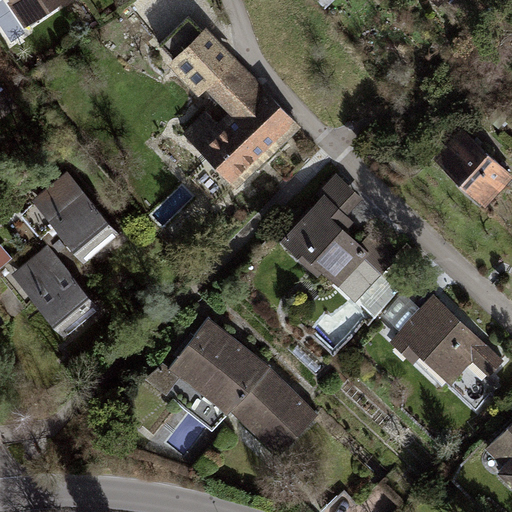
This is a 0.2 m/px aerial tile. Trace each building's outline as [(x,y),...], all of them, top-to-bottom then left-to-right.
[(4,0),(24,28),(64,0),(4,0)] [(447,0),(466,17),(480,0),(447,0)] [(196,91),(207,83),(236,57),(204,27),(168,60),(196,91)] [(207,111),(184,132),(236,184),(300,127),(236,57),(207,83),(228,107),(216,119),(207,111)] [(511,170),(462,126),(435,156),(486,202),(511,173),(511,170)] [(68,170),(32,200),(83,263),(120,233),(68,170)] [(319,197),(280,237),(332,287),(351,268),(370,285),(398,257),(372,232),(362,242),(346,227),(354,218),(349,213),(364,198),(337,172),(316,194),(319,197)] [(49,246),(13,276),(63,337),(100,308),(49,246)] [(433,291),(386,340),(414,367),(426,355),(453,380),(473,358),(490,374),(505,359),(433,291)] [(350,304),(320,333),(335,348),(365,320),(350,304)] [(207,320),(169,367),(180,377),(165,396),(212,431),(232,411),(279,454),(319,413),(272,366),(207,320)] [(511,421),(488,444),(505,462),(499,469),(511,480),(511,421)]
